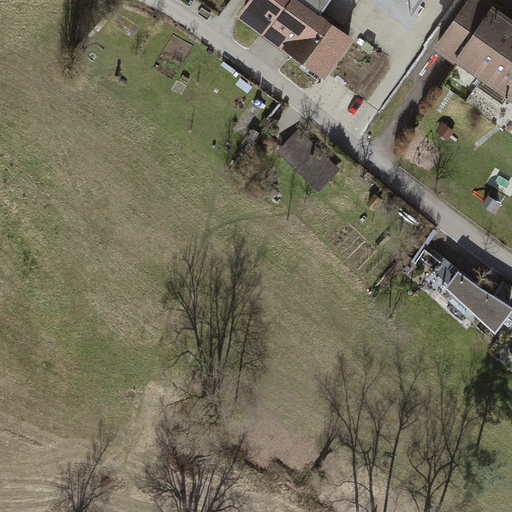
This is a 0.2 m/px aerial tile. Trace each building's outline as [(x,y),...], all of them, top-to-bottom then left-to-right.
[(248,0),(245,4),(292,37),(287,44),(321,69),(345,36),(312,13),(321,0),(248,0)] [(409,0),(411,20),(425,0),(409,0)] [(511,12),(495,0),(466,0),(434,46),(511,100),(511,12)] [(280,148),(320,189),(342,169),(302,127),(280,148)] [(472,286),(441,263),(427,277),(472,318),(477,312),(491,325),(505,307),(472,286)]
